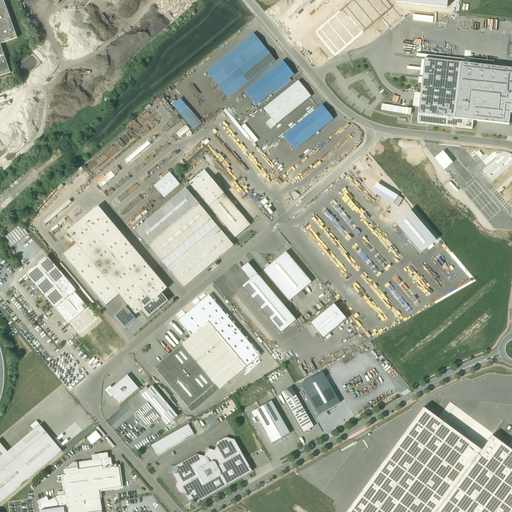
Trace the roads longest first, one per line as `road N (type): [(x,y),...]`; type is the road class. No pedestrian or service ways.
road 1 (unclassified): [(178,511),(89,406),(91,382),(250,246),(267,240)]
road 2 (tertiary): [(205,511),(428,385),(501,354)]
road 3 (tertiary): [(511,147),(397,133),(349,115),(250,0)]
road 4 (unknown): [(0,104),(117,0)]
